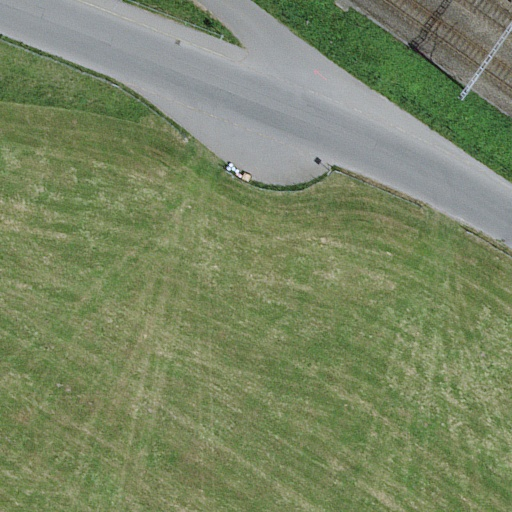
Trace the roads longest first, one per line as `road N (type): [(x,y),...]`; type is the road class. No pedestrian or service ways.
road 1 (unclassified): [(6,0),(423,153)]
road 2 (unclassified): [(209,0),(423,153)]
